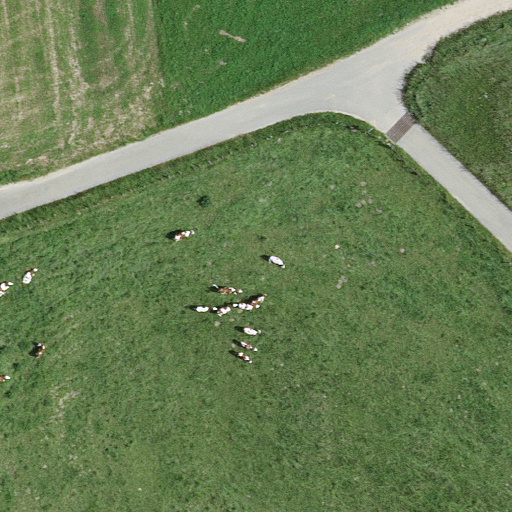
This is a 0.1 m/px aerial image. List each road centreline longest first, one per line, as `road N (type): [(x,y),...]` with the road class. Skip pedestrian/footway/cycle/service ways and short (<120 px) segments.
road 1 (track): [(348,71),(0,203)]
road 2 (track): [(348,71),(511,231)]
road 3 (track): [(498,0),(348,71)]
